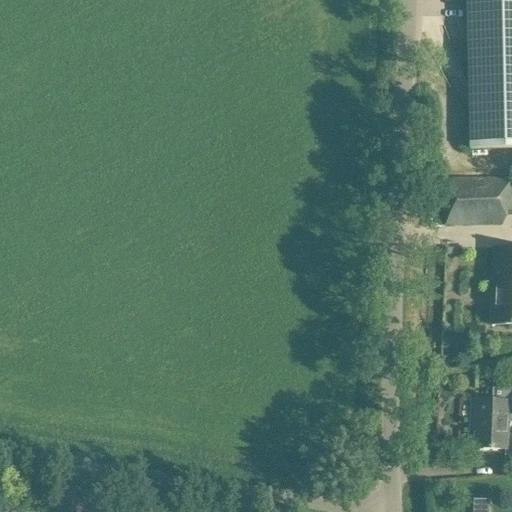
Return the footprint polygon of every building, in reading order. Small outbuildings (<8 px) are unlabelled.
[(511,0),(466,0),(470,150),(511,149),(511,0)] [(454,42),(454,23),(438,23),(438,42),(454,42)] [(445,226),(502,228),(502,213),(511,213),(511,180),(440,180),(440,213),(445,213),(445,226)] [(490,326),(511,326),(511,249),(493,249),(493,250),(498,250),(496,307),(491,307),(490,326)] [(511,389),(493,388),(492,402),(473,401),(472,419),(477,419),(476,449),(506,450),(507,424),(511,424),(511,389)]
